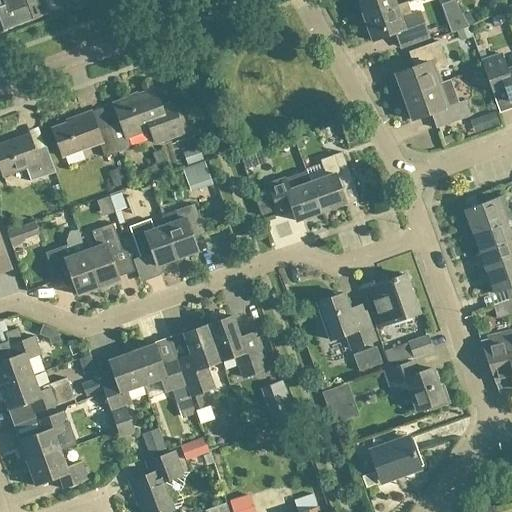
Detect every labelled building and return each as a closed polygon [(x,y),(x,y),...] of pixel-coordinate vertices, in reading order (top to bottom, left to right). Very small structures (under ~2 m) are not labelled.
[(0,0),(0,32),(48,16),(41,0),(0,0)] [(354,0),(361,20),(394,7),(391,0),(354,0)] [(511,0),(499,0),(496,4),(511,18),(511,0)] [(394,7),(361,20),(369,44),(392,36),(397,50),(427,40),(418,14),(409,17),(405,5),(395,8),(394,7)] [(467,14),(461,17),(467,28),(473,25),(467,14)] [(502,16),(489,20),(492,28),(505,24),(502,16)] [(449,35),(464,30),(460,17),(444,23),(449,35)] [(467,29),(455,34),(458,43),(471,39),(467,29)] [(400,99),(438,85),(434,72),(446,67),(437,43),(410,53),(416,68),(392,76),(400,99)] [(511,103),(511,68),(505,71),(499,56),(479,63),(490,94),(502,89),(508,105),(511,103)] [(449,81),(438,85),(400,99),(408,122),(432,114),(437,129),(468,119),(462,102),(457,104),(449,81)] [(107,129),(116,155),(128,150),(125,140),(148,132),(153,145),(181,135),(170,105),(159,109),(153,91),(111,106),(118,125),(107,129)] [(116,155),(107,129),(96,133),(89,114),(73,120),(74,123),(50,131),(60,158),(97,145),(102,160),(116,155)] [(26,136),(0,145),(0,176),(0,178),(23,170),(28,184),(53,175),(43,148),(32,152),(26,136)] [(197,149),(182,154),(186,167),(201,162),(197,149)] [(275,174),(265,150),(252,155),(262,180),(275,174)] [(308,185),(319,214),(344,205),(338,190),(351,185),(339,154),(318,162),(324,179),(308,185)] [(202,164),(180,171),(188,195),(210,188),(202,164)] [(118,169),(106,173),(112,189),(124,185),(118,169)] [(304,173),(287,180),(266,187),(277,217),(290,213),(294,224),(319,214),(308,185),(304,173)] [(124,210),(119,194),(107,198),(113,214),(124,210)] [(470,235),(504,223),(509,221),(500,198),(462,212),(470,235)] [(263,201),(254,205),(259,218),(269,214),(263,201)] [(192,206),(171,214),(159,218),(162,228),(174,261),(195,254),(191,241),(203,236),(192,206)] [(148,222),(138,226),(127,229),(138,260),(150,255),(155,268),(174,261),(162,228),(152,232),(148,222)] [(511,242),(504,223),(470,235),(477,254),(511,242)] [(76,232),(75,232),(96,290),(117,282),(108,256),(120,252),(110,226),(89,233),(95,250),(84,254),(76,232)] [(18,229),(4,234),(9,248),(22,243),(18,229)] [(96,290),(75,232),(68,234),(65,243),(66,247),(43,255),(51,276),(66,271),(75,297),(96,290)] [(511,262),(511,244),(511,242),(477,254),(484,273),(511,262)] [(511,262),(484,273),(492,296),(504,292),(507,302),(511,300),(511,262)] [(15,274),(0,279),(0,302),(23,294),(15,274)] [(403,277),(362,291),(375,329),(416,315),(403,277)] [(341,295),(315,305),(328,342),(344,337),(349,352),(373,343),(363,315),(350,320),(341,295)] [(511,300),(492,308),(494,315),(511,310),(511,300)] [(230,318),(207,327),(220,363),(233,358),(241,380),(264,371),(251,335),(238,340),(230,318)] [(32,338),(20,343),(16,331),(5,335),(1,323),(0,323),(0,387),(31,376),(26,362),(39,357),(32,338)] [(207,327),(181,336),(189,358),(175,363),(183,387),(187,399),(197,395),(212,390),(204,369),(220,363),(207,327)] [(485,340),(486,343),(479,345),(493,385),(511,380),(511,382),(511,334),(511,335),(511,334),(485,340)] [(407,346),(411,359),(430,353),(426,339),(407,346)] [(153,346),(128,355),(140,388),(157,382),(162,395),(174,391),(183,387),(175,363),(174,361),(160,366),(153,346)] [(140,388),(128,355),(105,363),(113,383),(99,388),(118,440),(133,435),(124,410),(130,408),(125,394),(140,388)] [(441,389),(437,390),(430,371),(417,375),(413,364),(383,374),(391,395),(406,389),(415,412),(425,408),(427,413),(443,407),(445,405),(445,401),(441,389)] [(36,390),(31,376),(0,387),(0,396),(6,413),(28,405),(32,416),(72,402),(64,379),(36,390)] [(94,381),(80,386),(84,399),(99,394),(94,381)] [(183,387),(174,391),(179,406),(189,403),(188,401),(187,399),(183,387)] [(197,395),(187,399),(188,401),(189,403),(193,414),(195,414),(199,426),(212,421),(208,408),(202,410),(197,395)] [(189,403),(179,406),(183,418),(193,414),(189,403)] [(24,465),(59,453),(53,438),(68,432),(61,414),(36,423),(40,434),(16,442),(24,465)] [(229,428),(227,436),(233,442),(241,440),(243,432),(237,426),(229,428)] [(164,453),(156,431),(139,436),(147,459),(164,453)] [(201,440),(178,449),(183,463),(206,454),(201,440)] [(406,440),(368,454),(379,484),(417,471),(406,440)] [(358,447),(346,451),(354,474),(366,469),(358,447)] [(64,469),(59,453),(24,465),(33,489),(57,480),(61,491),(86,482),(79,464),(64,469)] [(148,476),(126,484),(132,499),(134,498),(139,511),(171,511),(161,484),(180,477),(172,454),(144,465),(148,476)] [(372,474),(361,478),(365,489),(376,485),(372,474)] [(252,511),(248,497),(227,503),(229,511),(252,511)]
